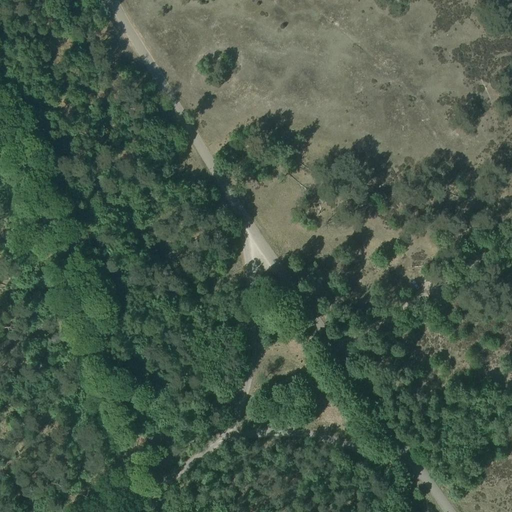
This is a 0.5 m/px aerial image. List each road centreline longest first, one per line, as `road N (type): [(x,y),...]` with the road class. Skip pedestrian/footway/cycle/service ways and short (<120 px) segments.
road 1 (unclassified): [(414,467),(244,224)]
road 2 (unclassified): [(244,224),(111,0)]
road 3 (track): [(333,352),(511,232)]
road 4 (unclassified): [(244,224),(253,324),(247,377),(228,433)]
road 5 (unclassified): [(228,433),(334,439),(414,467)]
road 6 (unclassified): [(228,433),(198,469),(139,511)]
